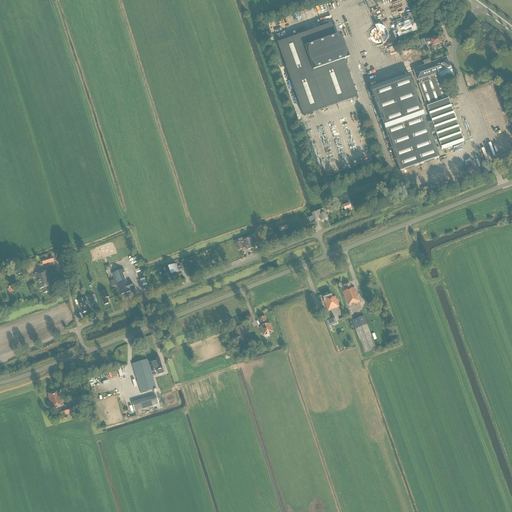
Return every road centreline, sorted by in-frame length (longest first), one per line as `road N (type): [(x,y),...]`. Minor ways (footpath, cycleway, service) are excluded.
road 1 (residential): [(85,352),(79,327),(318,233)]
road 2 (unclassified): [(85,352),(326,256)]
road 3 (unclassified): [(326,256),(511,182)]
